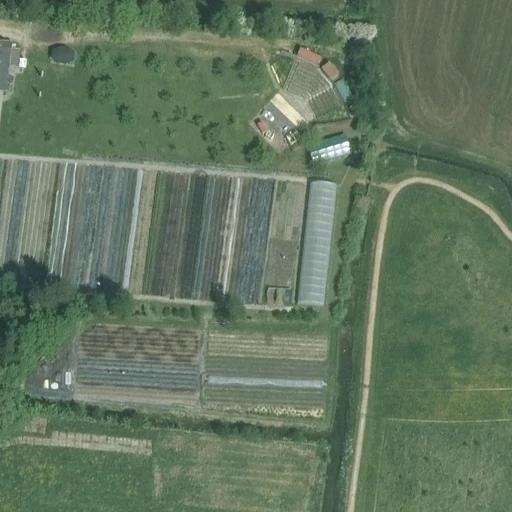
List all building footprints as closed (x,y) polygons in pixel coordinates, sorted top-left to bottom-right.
[(0,91),(9,92),(10,47),(0,46),(0,91)] [(300,51),(296,59),(318,68),(321,60),(300,51)] [(328,66),(321,71),(331,82),(337,77),(328,66)] [(342,82),(334,87),(344,107),(352,103),(342,82)] [(296,283),(306,183),(282,181),(272,281),(296,283)]
